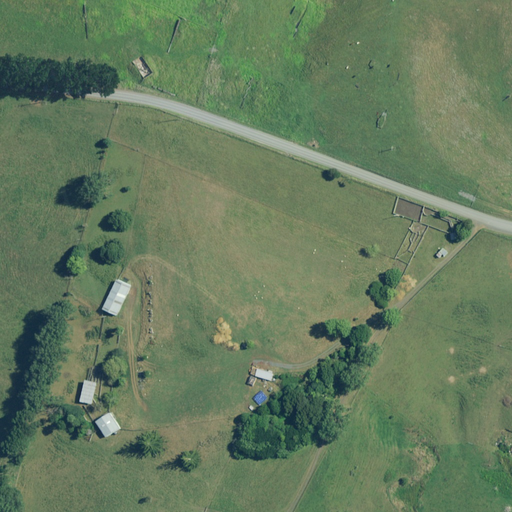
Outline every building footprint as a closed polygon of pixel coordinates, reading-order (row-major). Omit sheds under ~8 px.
[(459,231),(451,233),(452,240),(460,239),(459,231)] [(441,251),(437,254),(441,258),(445,254),(446,255),(450,251),(446,248),(442,252),(441,251)] [(133,285),(119,279),(106,308),(119,314),(133,285)] [(275,373),(259,369),(257,376),(273,380),(275,373)] [(98,382),(85,380),(80,401),(94,404),(98,382)] [(122,428),(112,412),(98,421),(108,437),(122,428)]
